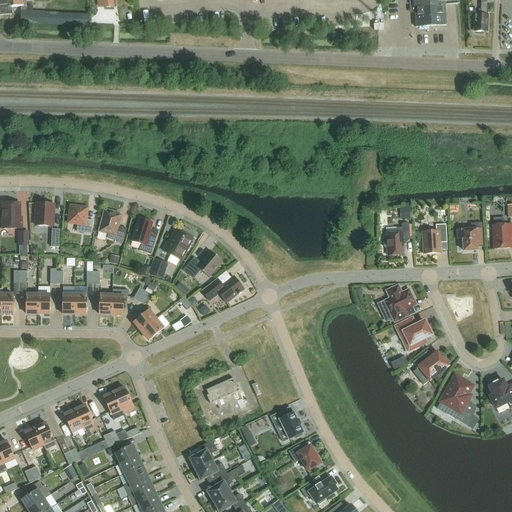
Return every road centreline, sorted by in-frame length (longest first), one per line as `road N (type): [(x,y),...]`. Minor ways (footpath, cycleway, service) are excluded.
road 1 (unclassified): [(511,67),(0,46)]
road 2 (residential): [(270,297),(243,254),(189,213),(111,192),(0,183)]
road 3 (residential): [(270,297),(329,440),(385,511)]
road 4 (residential): [(429,274),(462,350),(480,365),(499,345),(486,271)]
road 5 (residential): [(134,359),(155,431),(195,511)]
road 6 (residential): [(429,274),(314,280),(270,297)]
road 7 (residential): [(134,359),(270,297)]
road 8 (residential): [(0,421),(134,359)]
road 9 (residential): [(0,333),(110,334),(134,359)]
